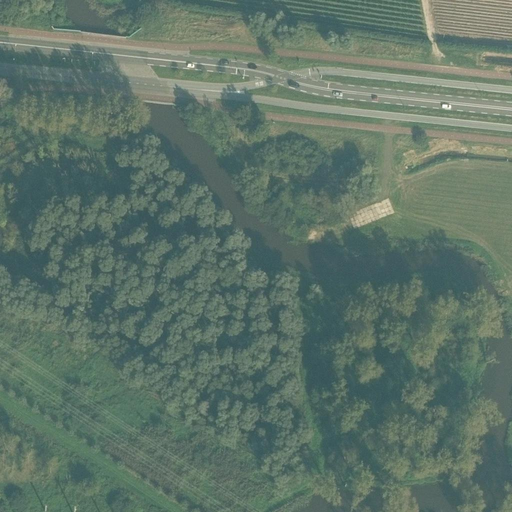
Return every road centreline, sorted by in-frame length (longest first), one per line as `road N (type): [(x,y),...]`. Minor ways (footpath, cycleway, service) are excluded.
road 1 (secondary): [(141,58),(253,70),(327,91),(511,109)]
road 2 (secondary): [(141,58),(0,43)]
